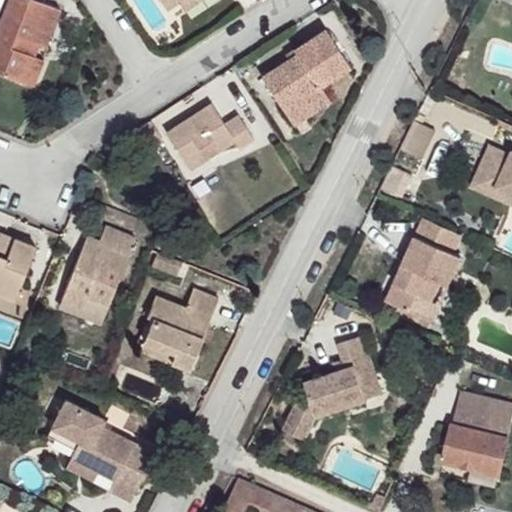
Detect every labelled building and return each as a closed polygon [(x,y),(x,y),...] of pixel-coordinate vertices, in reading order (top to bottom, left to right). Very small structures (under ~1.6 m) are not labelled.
[(33,42),(41,45),(46,47),(62,10),(34,0),(10,0),(0,26),(0,73),(26,83),(36,57),(29,54),(33,42)] [(161,0),(168,10),(179,2),(182,0),(161,0)] [(185,11),(204,0),(182,0),(179,2),(185,11)] [(351,68),(327,30),(296,50),(299,56),(264,78),(285,109),(295,102),(300,111),(327,94),(322,87),(351,68)] [(36,57),(41,45),(33,42),(29,54),(36,57)] [(44,61),(36,57),(26,83),(34,86),(44,61)] [(331,102),(327,94),(300,111),(295,102),(285,109),(296,125),(331,102)] [(255,140),(240,116),(226,124),(212,104),(169,134),(193,170),(209,160),(202,149),(212,142),(221,153),(237,142),(242,149),(255,140)] [(401,148),(420,157),(433,129),(414,120),(401,148)] [(209,160),(221,153),(212,142),(202,149),(209,160)] [(508,163),(511,156),(490,147),(487,154),(508,163)] [(511,155),(511,156),(508,163),(487,154),(480,168),(501,178),(496,189),(511,197),(511,196),(511,155)] [(501,178),(480,168),(470,190),(508,207),(511,197),(496,189),(501,178)] [(460,234),(423,218),(385,300),(416,314),(424,297),(431,301),(440,281),(448,286),(461,256),(452,253),(460,234)] [(100,243),(97,242),(92,252),(84,250),(63,300),(84,309),(89,299),(108,306),(136,237),(108,226),(100,243)] [(38,247),(16,238),(14,244),(0,239),(3,233),(0,231),(0,294),(17,301),(38,247)] [(16,238),(3,233),(0,239),(14,244),(16,238)] [(89,238),(84,250),(92,252),(97,242),(89,238)] [(155,318),(146,341),(176,353),(172,363),(191,370),(221,299),(196,288),(189,307),(158,295),(149,316),(155,318)] [(439,304),(431,301),(424,297),(416,314),(432,321),(439,304)] [(287,425),(308,434),(318,409),(368,390),(360,370),(375,364),(361,327),(337,336),(343,352),(347,361),(338,365),(306,378),(311,390),(300,394),(287,425)] [(142,351),(172,363),(176,353),(146,341),(142,351)] [(334,355),(338,365),(347,361),(343,352),(334,355)] [(375,364),(360,370),(368,390),(383,384),(375,364)] [(460,391),(453,425),(485,433),(492,399),(460,391)] [(511,405),(492,399),(485,433),(490,434),(509,437),(511,424),(511,405)] [(72,402),(58,429),(86,443),(81,452),(77,460),(98,470),(115,478),(113,482),(135,493),(155,453),(114,432),(112,436),(106,433),(108,428),(111,422),(72,402)] [(500,473),(509,437),(490,434),(485,433),(453,425),(444,461),(481,470),(500,475),(500,473)] [(114,432),(108,428),(106,433),(112,436),(114,432)] [(86,443),(58,429),(54,438),(81,452),(86,443)] [(98,470),(77,460),(73,469),(94,479),(98,470)] [(442,474),(475,483),(481,470),(444,461),(442,474)] [(496,487),(500,475),(481,470),(475,483),(496,487)] [(270,511),(314,511),(239,480),(224,511),(246,511),(251,503),(270,511)] [(135,493),(113,482),(110,489),(131,500),(135,493)]
